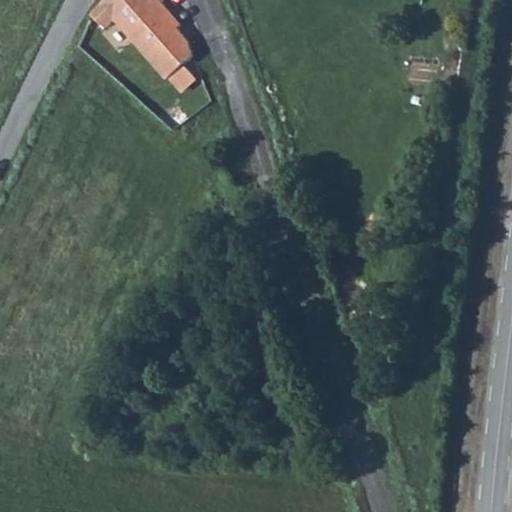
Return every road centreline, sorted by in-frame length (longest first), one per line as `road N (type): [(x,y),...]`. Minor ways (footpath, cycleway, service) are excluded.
road 1 (unclassified): [(203,0),(385,511)]
road 2 (unclassified): [(86,0),(0,169)]
road 3 (secondary): [(497,511),(511,371)]
